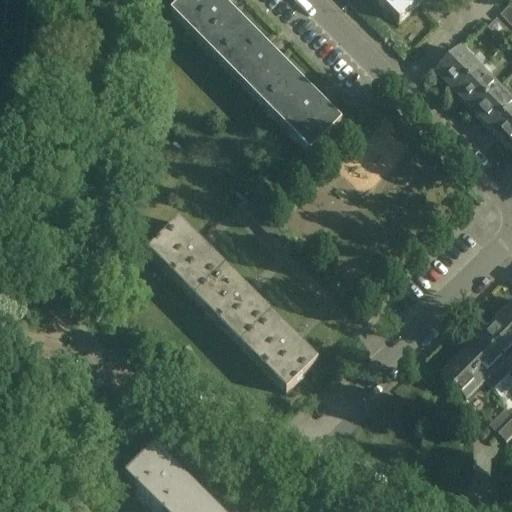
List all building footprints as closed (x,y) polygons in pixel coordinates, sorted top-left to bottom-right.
[(224,10),(218,4),(214,0),(187,0),(169,18),(216,65),(248,33),(224,10)] [(428,0),(372,0),(400,28),(421,8),(425,4),(428,0)] [(511,11),(509,9),(500,18),(511,29),(511,11)] [(511,39),(511,37),(496,21),(487,30),(504,47),(511,39)] [(216,65),(263,111),(294,80),(270,56),(248,33),(216,65)] [(435,77),(454,97),(479,72),(460,53),(435,77)] [(497,90),(479,72),(454,97),(472,115),(497,90)] [(263,111),(309,158),(323,172),(334,161),(320,147),(341,127),(319,104),(294,80),(263,111)] [(472,115),(491,134),(511,112),(511,105),(497,90),(472,115)] [(511,149),(511,112),(491,134),(509,153),(511,149)] [(244,200),(237,207),(281,252),(288,245),(244,200)] [(192,303),(224,271),(201,249),(177,224),(146,255),(192,303)] [(192,303),(239,350),(271,319),(248,296),(224,271),(192,303)] [(511,308),(498,322),(511,335),(511,308)] [(295,343),(271,319),(239,350),(286,397),(317,366),(295,343)] [(511,335),(498,322),(479,341),(504,367),(511,359),(511,335)] [(511,374),(504,367),(479,341),(460,359),(486,386),(493,393),(511,374)] [(486,386),(460,359),(440,379),(466,405),(486,386)] [(498,438),(511,423),(511,420),(505,413),(489,428),(498,438)] [(498,438),(506,446),(511,439),(511,423),(498,438)] [(151,511),(193,511),(202,503),(155,455),(125,485),(151,511)] [(193,511),(211,511),(202,503),(193,511)]
